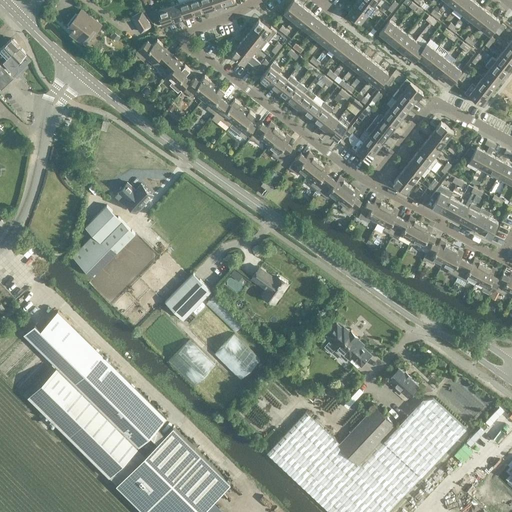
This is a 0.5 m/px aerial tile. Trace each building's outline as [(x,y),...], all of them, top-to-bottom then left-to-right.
[(168,0),(166,1),(168,6),(173,21),(183,17),(178,2),(177,0),(168,0)] [(188,0),(184,0),(178,2),(183,17),(194,14),(188,0)] [(188,0),(194,14),(204,10),(200,0),(188,0)] [(200,0),(204,10),(214,7),(212,0),(200,0)] [(293,0),(284,12),(293,19),(303,6),(295,0),(293,0)] [(378,8),(374,5),(367,0),(357,0),(355,3),(367,14),(371,17),(378,8)] [(408,5),(412,9),(415,4),(409,0),(404,0),(393,14),(395,16),(397,15),(398,16),(407,4),(409,5),(408,5)] [(460,0),(455,7),(463,13),(474,0),(473,0),(460,0)] [(463,13),(472,20),(482,7),(474,0),(463,13)] [(360,22),(367,14),(355,3),(348,12),(360,22)] [(163,24),(173,21),(168,6),(158,9),(163,24)] [(293,19),(301,25),(312,12),(303,6),(293,19)] [(480,27),(491,14),(482,7),(472,20),(480,27)] [(143,9),(131,17),(140,33),(152,25),(143,9)] [(320,19),(312,12),(301,25),(310,32),(320,19)] [(78,14),(69,25),(74,29),(70,33),(78,39),(85,45),(97,29),(101,24),(90,16),(86,20),(78,14)] [(489,34),(500,21),(491,14),(480,27),(489,34)] [(271,26),(270,28),(259,19),(251,28),(267,41),(268,41),(276,31),(271,26)] [(318,39),(329,26),(320,19),(310,32),(318,39)] [(379,32),(388,39),(398,26),(389,19),(379,32)] [(327,46),(337,32),(329,26),(318,39),(327,46)] [(388,39),(396,46),(407,33),(398,26),(388,39)] [(251,28),(245,36),(257,46),(261,49),(267,41),(251,28)] [(327,46),(335,52),(346,39),(337,32),(327,46)] [(407,33),(396,46),(405,53),(415,39),(407,33)] [(238,45),(251,55),(257,46),(245,36),(238,45)] [(0,63),(19,46),(17,44),(17,42),(13,38),(11,38),(0,48),(0,47),(0,63)] [(135,53),(144,60),(146,57),(152,63),(166,48),(162,45),(163,44),(157,39),(151,46),(146,41),(135,53)] [(335,52),(344,59),(354,46),(346,39),(335,52)] [(415,39),(405,53),(414,60),(417,56),(417,55),(424,46),(423,46),(415,39)] [(417,55),(417,56),(425,62),(435,49),(426,42),(423,46),(424,46),(417,55)] [(511,44),(509,42),(502,51),(511,58),(511,44)] [(238,45),(231,54),(244,63),(247,60),(257,68),(261,63),(251,55),(238,45)] [(0,63),(0,89),(1,88),(14,76),(13,76),(17,72),(18,70),(18,67),(17,65),(16,63),(26,54),(19,46),(0,63)] [(344,59),(352,66),(363,52),(354,46),(344,59)] [(166,48),(152,63),(166,76),(180,61),(166,48)] [(425,62),(434,69),(444,56),(435,49),(425,62)] [(511,58),(502,51),(496,59),(508,69),(511,64),(511,58)] [(352,66),(361,72),(371,59),(363,52),(352,66)] [(453,62),(444,56),(434,69),(442,76),(453,62)] [(485,65),(489,68),(501,78),(508,69),(496,59),(492,56),(485,65)] [(371,59),(361,72),(369,79),(380,66),(371,59)] [(184,65),(180,61),(166,76),(172,82),(169,84),(178,92),(188,81),(183,76),(190,69),(185,64),(184,65)] [(273,61),(270,65),(260,77),(269,85),(279,72),(282,68),(273,61)] [(451,83),(461,69),(453,62),(442,76),(451,83)] [(389,73),(380,66),(369,79),(378,86),(389,73)] [(489,68),(482,76),(495,86),(501,78),(489,68)] [(269,85),(277,91),(287,78),(279,72),(269,85)] [(277,91),(286,98),(299,81),(290,74),(287,78),(277,91)] [(195,94),(202,99),(214,84),(210,80),(211,79),(205,75),(199,82),(194,78),(184,90),(193,97),(195,94)] [(476,85),(488,95),(495,86),(482,76),(476,85)] [(405,80),(399,87),(416,100),(423,91),(409,80),(407,79),(405,80)] [(286,98),(294,104),(304,92),(308,88),(299,81),(286,98)] [(472,82),(464,92),(468,95),(469,94),(481,104),(488,95),(476,85),(472,82)] [(214,84),(202,99),(208,104),(206,107),(215,114),(224,102),(219,98),(225,91),(219,86),(219,87),(214,84)] [(393,96),(396,99),(409,108),(416,100),(399,87),(393,96)] [(304,92),(294,104),(303,111),(313,99),(316,95),(308,88),(304,92)] [(224,102),(215,114),(212,118),(217,123),(220,119),(230,126),(244,107),(240,104),(241,103),(235,98),(229,106),(224,102)] [(303,111),(311,118),(321,105),(313,99),(303,111)] [(363,105),(354,99),(351,103),(360,109),(363,105)] [(402,117),(409,108),(396,99),(390,107),(402,117)] [(320,125),(330,112),(333,108),(324,101),(321,105),(311,118),(320,125)] [(230,126),(236,131),(245,138),(254,126),(249,122),(255,114),(249,110),(249,111),(244,107),(230,126)] [(383,115),(396,125),(402,117),(390,107),(383,115)] [(320,125),(328,131),(338,119),(330,112),(320,125)] [(379,112),(373,121),(389,134),(396,125),(383,115),(379,112)] [(338,119),(328,131),(337,138),(347,126),(350,122),(341,115),(338,119)] [(268,146),(280,130),(275,126),(275,125),(271,121),(267,125),(262,121),(250,137),(259,144),(261,141),(268,146)] [(355,121),(348,129),(352,132),(359,124),(355,121)] [(382,142),(389,134),(373,121),(366,129),(382,142)] [(434,130),(446,140),(453,131),(441,121),(434,130)] [(376,151),(382,142),(366,129),(359,138),(376,151)] [(280,161),(293,145),(288,141),(291,137),(286,133),(285,134),(280,130),(268,146),(274,151),(272,154),(280,161)] [(440,148),(446,140),(434,130),(427,139),(440,148)] [(359,138),(352,146),(369,160),(376,151),(359,138)] [(421,147),(433,157),(440,148),(427,139),(421,147)] [(477,170),(479,166),(487,151),(476,146),(473,152),(468,149),(463,155),(470,158),(466,165),(477,170)] [(437,160),(433,157),(421,147),(414,156),(426,166),(430,169),(437,160)] [(496,156),(488,171),(498,176),(505,161),(508,156),(511,152),(506,149),(501,159),(496,156)] [(479,166),(488,171),(496,156),(487,151),(479,166)] [(300,171),(306,176),(319,160),(313,156),(314,155),(309,152),(306,156),(301,152),(289,167),(298,174),(300,171)] [(420,174),(426,166),(414,156),(407,164),(420,174)] [(310,184),(319,191),(331,176),(326,172),(330,167),(325,164),(324,165),(319,160),(306,176),(313,181),(310,184)] [(498,176),(507,181),(511,172),(511,164),(505,161),(498,176)] [(401,173),(413,182),(420,174),(407,164),(401,173)] [(69,171),(64,174),(68,180),(73,177),(69,171)] [(406,191),(413,182),(401,173),(394,181),(406,191)] [(337,200),(349,184),(343,180),(344,179),(339,175),(336,180),(331,176),(319,191),(328,198),(330,195),(337,200)] [(127,182),(119,191),(127,199),(125,201),(136,211),(153,194),(141,183),(135,190),(133,188),(127,182)] [(349,215),(362,200),(356,195),(360,191),(355,188),(354,188),(349,184),(337,200),(343,205),(340,208),(349,215)] [(440,184),(430,196),(436,199),(433,205),(443,210),(450,196),(453,191),(446,187),(443,186),(440,184)] [(476,194),(478,189),(473,187),(471,191),(472,192),(467,200),(471,203),(476,194)] [(443,210),(452,215),(460,201),(450,196),(443,210)] [(366,203),(358,216),(368,222),(370,218),(377,222),(387,205),(381,201),(381,200),(376,197),(374,202),(368,199),(366,203)] [(452,215),(461,220),(469,206),(460,201),(452,215)] [(461,220),(471,225),(480,208),(471,203),(469,206),(461,220)] [(93,277),(135,234),(121,220),(106,205),(85,226),(93,234),(72,256),(93,277)] [(387,205),(377,222),(384,226),(383,229),(392,235),(400,221),(402,217),(396,214),(399,210),(394,207),(393,208),(387,205)] [(491,212),(481,207),(481,206),(480,208),(471,225),(481,231),(489,217),(491,212)] [(400,221),(392,235),(402,240),(404,236),(411,240),(421,223),(415,219),(415,218),(410,215),(407,220),(402,217),(400,221)] [(498,222),(489,217),(481,231),(491,236),(498,222)] [(421,223),(411,240),(417,243),(416,248),(426,253),(431,245),(433,241),(434,239),(436,236),(430,233),(433,228),(427,225),(427,226),(421,223)] [(426,253),(423,258),(433,264),(435,260),(442,264),(452,246),(445,243),(446,242),(441,239),(438,244),(433,241),(431,245),(426,253)] [(452,246),(442,264),(449,268),(447,271),(457,277),(464,263),(466,259),(461,256),(463,251),(458,249),(458,250),(452,246)] [(464,263),(457,277),(467,282),(469,278),(476,282),(485,264),(479,261),(480,260),(475,257),(472,262),(466,259),(464,263)] [(485,264),(476,282),(483,286),(481,289),(491,295),(494,289),(498,281),(500,277),(495,274),(497,270),(492,267),(491,268),(485,264)] [(259,267),(252,277),(267,288),(263,294),(274,302),(288,283),(277,274),(274,278),(259,267)] [(498,281),(494,289),(504,294),(507,291),(511,293),(511,269),(511,270),(509,274),(503,271),(500,277),(498,281)] [(165,301),(184,319),(211,291),(193,272),(165,301)] [(56,366),(27,395),(145,511),(200,511),(230,482),(173,426),(165,434),(157,427),(166,418),(57,311),(41,329),(35,323),(23,334),(56,366)] [(352,355),(361,364),(370,354),(360,345),(362,344),(344,327),(342,329),(337,325),(328,334),(333,339),(331,341),(337,346),(336,348),(336,351),(339,353),(342,353),(344,352),(350,357),(352,355)] [(388,380),(407,397),(418,385),(399,368),(388,380)] [(306,411),(267,452),(330,511),(387,511),(422,476),(466,428),(433,397),(423,399),(397,426),(396,424),(375,405),(340,442),(306,411)]
